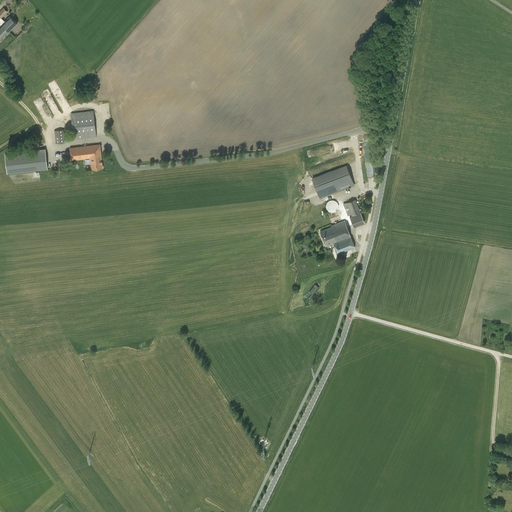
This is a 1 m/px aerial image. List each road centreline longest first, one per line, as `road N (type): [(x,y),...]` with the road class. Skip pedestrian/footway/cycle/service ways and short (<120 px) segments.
road 1 (tertiary): [(260,511),(337,353),(371,244),(394,122)]
road 2 (unclassified): [(146,167),(270,153),(394,122)]
road 3 (track): [(511,353),(350,313)]
road 4 (tertiary): [(394,122),(415,0)]
